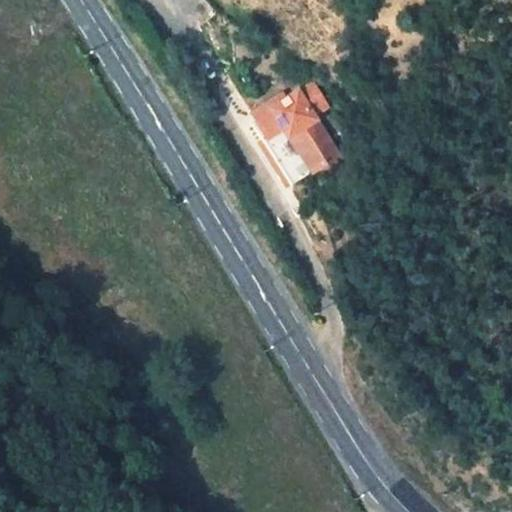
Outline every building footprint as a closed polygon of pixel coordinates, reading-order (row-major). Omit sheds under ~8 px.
[(260,103),(242,76),(206,99),(224,126),(260,103)] [(284,105),(289,115),(307,104),(301,95),(284,105)] [(295,125),(317,113),(323,109),(318,98),(307,104),(289,115),(295,125)] [(317,113),(323,123),(329,119),(323,109),(317,113)] [(342,112),(329,119),(323,123),(331,138),(339,134),(350,127),(342,112)] [(342,158),(339,152),(331,138),(323,123),(317,113),(295,125),(299,133),(294,136),(315,173),(342,158)] [(282,160),(296,152),(283,130),(269,138),(282,160)] [(347,147),(339,134),(331,138),(339,152),(347,147)]
